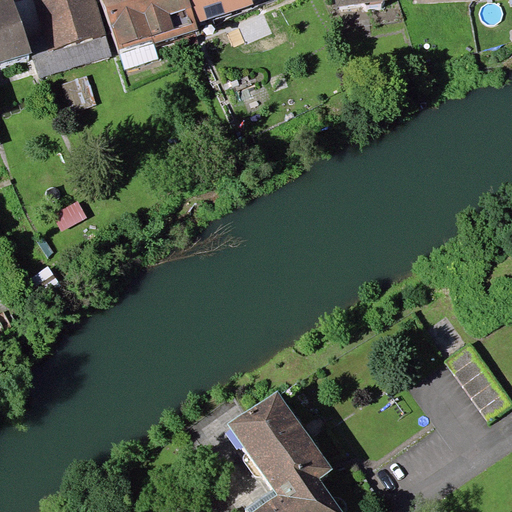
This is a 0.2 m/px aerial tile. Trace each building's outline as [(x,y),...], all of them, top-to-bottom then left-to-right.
[(107,37),(96,0),(41,0),(33,3),(48,55),(107,37)] [(100,0),(122,62),(204,34),(202,27),(254,9),(251,0),(100,0)] [(338,0),(340,12),(393,4),(392,0),(338,0)] [(12,6),(0,8),(0,74),(29,66),(12,6)] [(87,78),(63,86),(72,114),(96,106),(87,78)] [(511,393),(477,344),(452,362),(496,423),(511,411),(511,393)] [(221,436),(267,501),(250,511),(335,511),(316,484),(326,477),(272,400),(221,436)]
